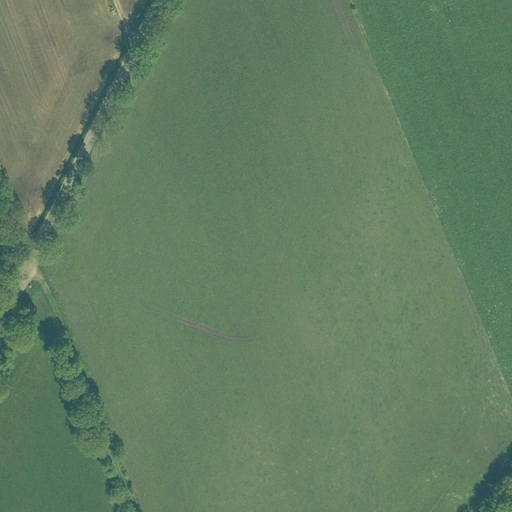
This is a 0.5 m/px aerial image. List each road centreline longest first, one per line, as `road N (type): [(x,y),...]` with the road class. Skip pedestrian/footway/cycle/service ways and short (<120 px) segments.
road 1 (tertiary): [(0,323),(160,0)]
road 2 (track): [(134,511),(59,317),(27,267)]
